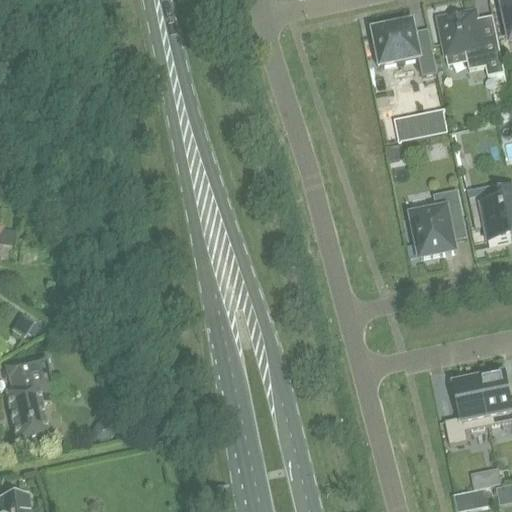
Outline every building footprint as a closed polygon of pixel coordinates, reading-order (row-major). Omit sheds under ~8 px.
[(511,1),(498,4),(503,28),(507,27),(511,46),(511,45),(511,1)] [(482,44),(476,14),(438,22),(446,59),(465,55),(469,73),(486,70),(488,80),(505,76),(497,41),(482,44)] [(418,52),(413,27),(400,30),(400,29),(387,32),(374,35),(377,51),(373,52),(377,68),(381,67),(381,70),(419,63),(423,80),(437,77),(432,49),(418,52)] [(433,137),(446,135),(442,114),(429,116),(433,137)] [(389,165),(400,163),(397,149),(386,151),(389,165)] [(511,244),(510,237),(511,237),(511,192),(500,195),(502,205),(471,211),(476,233),(486,231),(489,248),(511,244)] [(456,255),(453,244),(467,241),(459,205),(437,209),(438,214),(412,219),(415,235),(417,246),(418,246),(421,262),(443,258),(454,256),(454,255),(456,255)] [(0,247),(14,249),(15,235),(1,233),(0,232),(0,247)] [(49,393),(53,392),(46,360),(5,369),(8,383),(9,382),(12,394),(5,395),(16,447),(49,440),(42,407),(51,405),(49,393)] [(490,430),(511,425),(511,403),(511,404),(506,377),(480,383),(490,430)] [(475,384),(475,380),(458,383),(459,387),(454,388),(461,422),(445,425),(450,449),(468,445),(466,435),(490,430),(480,383),(475,384)] [(470,511),(467,496),(453,499),(455,511),(470,511)] [(0,502),(0,511),(28,511),(27,498),(0,502)]
